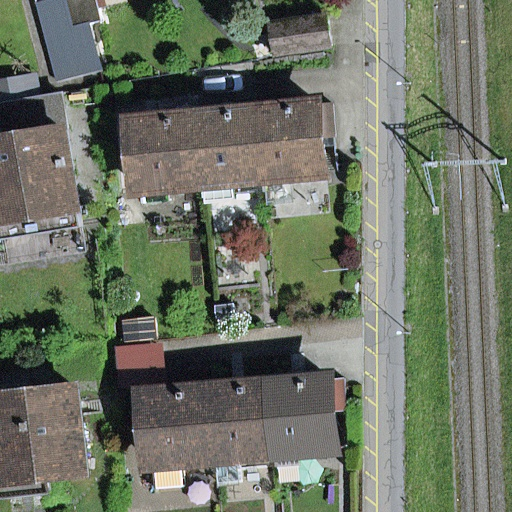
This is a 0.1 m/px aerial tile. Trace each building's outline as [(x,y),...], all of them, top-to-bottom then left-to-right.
[(91,25),(104,22),(98,0),(37,0),(38,5),(56,0),(67,0),(75,29),(91,25)] [(58,83),(102,72),(91,25),(75,29),(67,0),(56,0),(38,5),(58,83)] [(272,26),(276,55),(332,47),(328,18),(272,26)] [(62,94),(1,104),(5,131),(7,141),(68,131),(62,94)] [(326,175),(320,105),(259,111),(265,180),(267,180),(266,173),(287,171),(288,178),(326,175)] [(236,199),(234,183),(265,180),(259,111),(198,116),(204,185),(206,202),(236,199)] [(166,182),(166,189),(204,185),(198,116),(136,122),(141,184),(166,182)] [(5,131),(0,131),(0,241),(84,228),(68,131),(7,141),(5,131)] [(267,180),(288,178),(287,171),(266,173),(267,180)] [(120,349),(123,389),(135,388),(148,387),(149,397),(162,396),(159,347),(120,349)] [(0,473),(1,482),(89,471),(79,391),(32,397),(30,381),(0,384),(0,473)] [(303,453),(338,450),(333,381),(271,386),(277,455),(279,455),(278,448),(302,446),(303,453)] [(242,483),(240,458),(277,455),(271,386),(210,392),(216,460),(219,485),(242,483)] [(186,487),(183,463),(216,460),(210,392),(162,396),(149,397),(148,387),(135,388),(139,430),(152,428),(157,490),(186,487)] [(279,455),(303,453),(302,446),(278,448),(279,455)]
